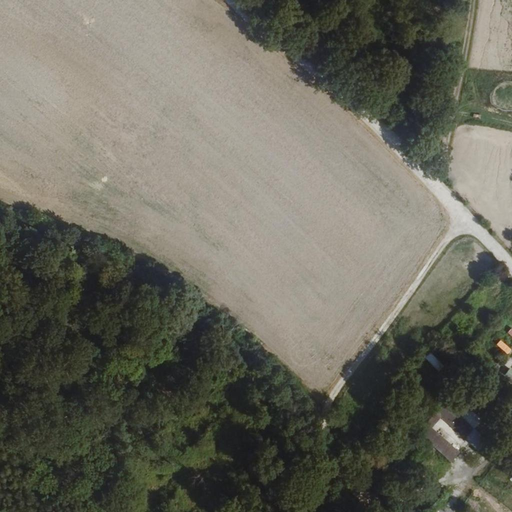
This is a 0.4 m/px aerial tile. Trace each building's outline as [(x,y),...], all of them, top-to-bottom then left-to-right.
[(221,361),(229,369),(239,358),(230,350),(221,361)] [(437,370),(443,364),(429,350),(423,356),(437,370)] [(511,381),(511,358),(506,353),(494,366),(511,381)] [(431,427),(439,417),(472,445),(484,431),(459,410),(460,409),(444,395),(415,429),(452,460),(460,451),(431,427)] [(287,452),(282,448),(277,453),(282,458),(287,452)]
